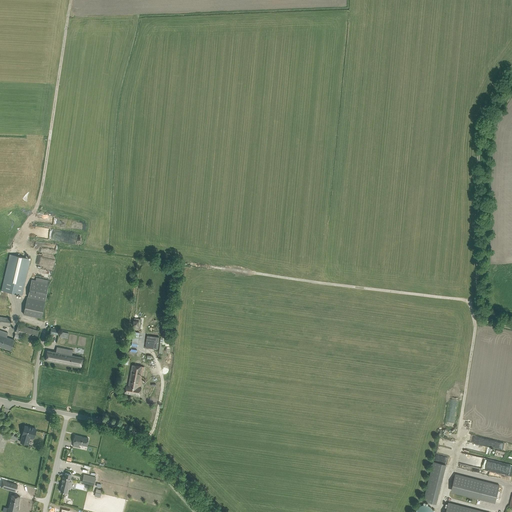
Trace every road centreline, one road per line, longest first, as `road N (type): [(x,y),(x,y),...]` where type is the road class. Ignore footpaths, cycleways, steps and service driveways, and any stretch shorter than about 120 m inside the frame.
road 1 (track): [(70,0),(39,203),(19,240),(33,262),(18,306)]
road 2 (track): [(511,327),(481,318),(477,309),(481,128),(511,70)]
road 3 (unclassified): [(217,511),(131,429),(67,414)]
